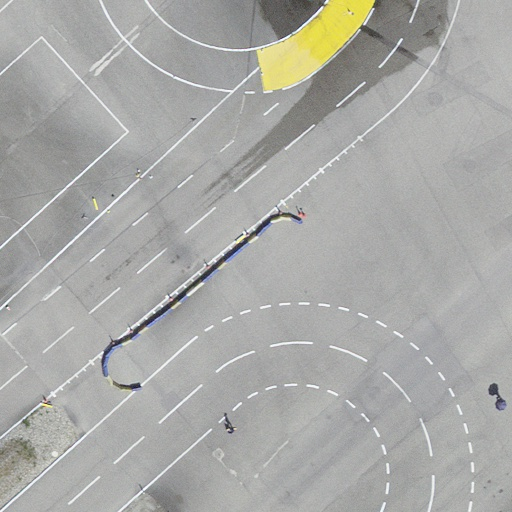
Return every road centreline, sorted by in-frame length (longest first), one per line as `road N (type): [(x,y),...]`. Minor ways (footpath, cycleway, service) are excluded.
road 1 (unknown): [(400,0),(364,60),(315,109),(176,214),(0,369)]
road 2 (unknown): [(414,360),(299,328),(237,344),(52,511)]
road 3 (unknown): [(253,511),(414,360)]
